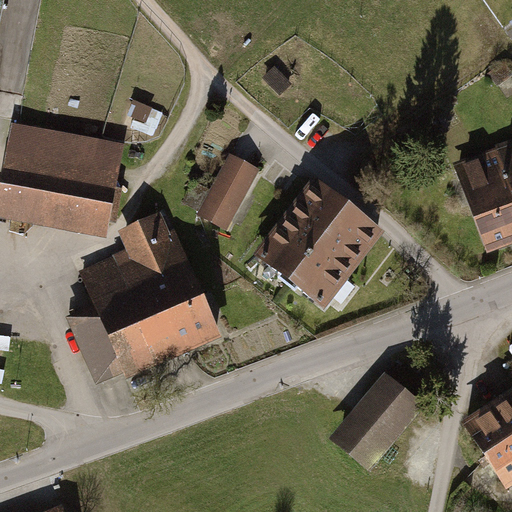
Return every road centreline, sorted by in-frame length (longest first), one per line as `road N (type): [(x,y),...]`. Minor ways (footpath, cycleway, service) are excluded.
road 1 (tertiary): [(459,309),(82,448)]
road 2 (residential): [(438,511),(469,348),(459,309)]
